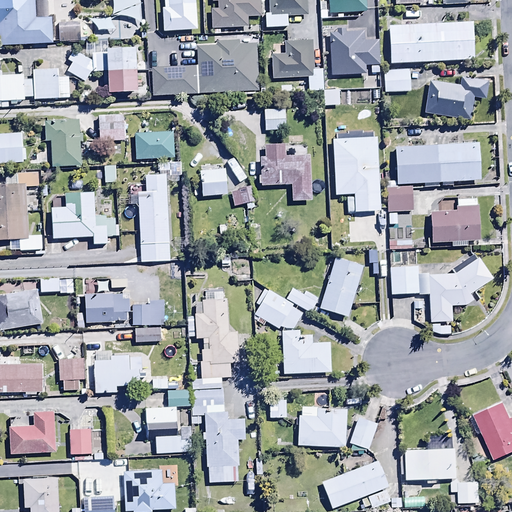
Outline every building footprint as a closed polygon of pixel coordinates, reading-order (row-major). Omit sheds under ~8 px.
[(32,0),(0,0),(0,48),(53,46),(52,20),(34,21),(32,0)] [(194,0),(163,0),(164,10),(160,10),(162,34),(196,32),(194,0)] [(259,0),(211,0),(212,4),(217,4),(218,12),(211,12),(211,30),(248,29),(248,19),(260,18),(259,0)] [(306,17),(305,0),(268,0),(269,16),(265,16),(266,30),(288,29),(287,18),(306,17)] [(327,0),(328,16),(366,15),(365,0),(327,0)] [(472,25),(389,28),(390,66),(474,63),(472,25)] [(79,28),(58,29),(59,45),(80,44),(79,28)] [(335,35),(329,35),(331,78),(364,77),(364,69),(371,68),(371,76),(379,76),(378,43),(365,43),(365,34),(345,35),(345,31),(335,32),(335,35)] [(217,48),(198,49),(198,68),(199,96),(258,94),(257,47),(240,47),(240,43),(217,43),(217,48)] [(271,56),(272,80),(308,80),(308,93),(323,93),(323,71),(313,71),(312,43),(285,43),(285,55),(271,56)] [(136,95),(135,51),(105,52),(105,56),(92,57),(92,63),(73,53),(67,63),(71,65),(66,75),(85,85),(93,71),(93,73),(107,73),(107,95),(136,95)] [(199,96),(198,68),(152,69),(153,97),(199,96)] [(33,99),(32,73),(32,69),(23,69),(23,77),(2,77),(2,73),(0,72),(0,109),(8,110),(8,104),(10,104),(10,106),(16,106),(15,104),(24,103),(24,99),(33,99)] [(32,73),(33,99),(33,102),(69,101),(68,79),(58,79),(58,72),(32,73)] [(409,72),(383,72),(383,95),(410,94),(409,72)] [(488,84),(461,79),(459,89),(429,84),(424,115),(469,123),(473,99),(485,101),(488,84)] [(324,106),(335,106),(335,92),(324,92),(324,106)] [(284,111),(264,112),(265,135),(285,134),(284,111)] [(122,118),(98,119),(98,143),(122,143),(122,118)] [(45,144),(49,144),(50,170),(81,169),(80,145),(83,145),(83,135),(78,135),(78,122),(44,124),(45,144)] [(173,134),(133,136),(134,163),(174,161),(173,134)] [(21,135),(0,135),(0,165),(22,164),(21,135)] [(379,213),(375,140),(332,142),(335,198),(352,197),(353,215),(379,213)] [(478,146),(394,150),(396,188),(480,184),(478,146)] [(260,159),(261,177),(258,177),(258,186),(261,186),(261,188),(291,187),(291,204),(310,203),(309,157),(303,157),(302,147),(264,148),(264,159),(260,159)] [(199,167),(202,200),(226,198),(225,173),(222,173),(221,166),(199,167)] [(115,167),(103,168),(104,186),(116,185),(115,167)] [(5,186),(0,186),(0,243),(9,243),(9,254),(40,252),(40,238),(28,239),(26,190),(38,190),(37,174),(4,175),(5,186)] [(169,264),(165,178),(145,179),(145,193),(137,194),(137,197),(129,198),(130,208),(137,208),(139,265),(169,264)] [(411,190),(387,191),(389,227),(397,227),(396,214),(412,213),(411,190)] [(252,191),(230,195),(233,209),(245,206),(246,211),(253,209),(252,204),(255,204),(252,191)] [(50,210),(52,243),(92,241),(92,248),(107,247),(107,240),(119,240),(118,221),(107,222),(107,218),(94,219),(93,195),(64,197),(65,210),(50,210)] [(456,213),(430,214),(432,247),(451,246),(451,249),(476,248),(475,243),(479,243),(477,201),(455,202),(456,213)] [(377,276),(376,253),(367,253),(367,267),(371,267),(372,276),(377,276)] [(416,268),(389,269),(390,296),(418,295),(418,293),(427,293),(428,324),(450,323),(450,308),(464,308),(473,302),(469,295),(491,280),(473,255),(450,271),(453,276),(428,276),(428,280),(417,281),(416,268)] [(347,321),(362,268),(334,260),(319,313),(347,321)] [(59,282),(40,282),(40,296),(59,296),(59,282)] [(292,307),(264,291),(255,306),(259,308),(254,317),(258,320),(256,324),(263,328),(265,324),(278,332),(280,328),(285,331),(293,331),(302,316),(291,309),(292,307)] [(292,291),(285,302),(310,316),(318,302),(305,294),(303,298),(292,291)] [(0,298),(0,335),(42,327),(35,292),(0,298)] [(200,392),(220,392),(220,380),(230,380),(230,365),(240,365),(239,335),(228,336),(227,303),(222,303),(221,295),(201,295),(201,304),(195,304),(195,319),(187,319),(187,338),(195,338),(195,341),(202,341),(202,352),(200,352),(200,364),(199,364),(200,392)] [(83,298),(84,326),(114,326),(114,323),(128,323),(127,297),(83,298)] [(149,308),(131,308),(132,328),(160,328),(160,304),(149,304),(149,308)] [(449,326),(431,325),(430,333),(437,334),(449,335),(449,326)] [(160,330),(133,331),(134,347),(160,346),(160,330)] [(280,334),(282,377),(331,375),(330,345),(311,346),(311,338),(300,339),(300,333),(280,334)] [(131,334),(111,335),(112,344),(131,343),(131,334)] [(109,362),(94,363),(95,397),(115,396),(115,390),(140,389),(138,362),(130,362),(130,358),(109,359),(109,362)] [(83,362),(57,363),(58,385),(62,384),(63,394),(80,393),(79,384),(84,384),(83,362)] [(0,367),(0,395),(24,395),(24,398),(36,398),(36,395),(42,395),(42,368),(20,368),(20,364),(6,364),(6,368),(0,367)] [(166,391),(166,393),(171,393),(171,382),(145,383),(145,391),(166,391)] [(220,392),(200,392),(190,392),(190,411),(190,426),(204,426),(203,444),(205,444),(207,486),(236,486),(237,443),(244,443),(243,419),(228,420),(228,415),(224,415),(223,391),(220,392)] [(190,411),(190,392),(171,393),(166,393),(166,411),(176,411),(190,411)] [(285,403),(269,404),(269,421),(285,421),(285,403)] [(9,446),(56,446),(55,406),(31,406),(32,419),(29,419),(28,411),(8,411),(9,446)] [(504,406),(475,418),(494,462),(511,454),(511,420),(510,421),(504,406)] [(298,418),(296,447),(343,450),(346,412),(302,410),(301,419),(298,418)] [(176,411),(166,411),(146,411),(146,434),(177,434),(176,411)] [(91,418),(69,418),(69,447),(91,447),(91,418)] [(367,452),(376,426),(357,420),(348,446),(367,452)] [(155,440),(155,457),(190,456),(190,439),(155,440)] [(456,452),(399,454),(399,477),(405,477),(405,484),(425,483),(425,486),(437,486),(437,482),(457,481),(456,452)] [(193,458),(169,458),(169,476),(193,475),(193,458)] [(387,492),(377,464),(321,485),(331,511),(333,511),(361,502),(365,511),(369,511),(390,505),(385,492),(387,492)] [(57,511),(57,471),(23,472),(24,501),(30,501),(30,511),(57,511)] [(107,507),(107,471),(82,471),(82,500),(87,500),(87,507),(107,507)] [(160,473),(123,475),(124,511),(158,511),(175,511),(174,486),(161,487),(160,473)] [(479,485),(451,484),(450,495),(458,496),(458,505),(479,506),(479,485)]
